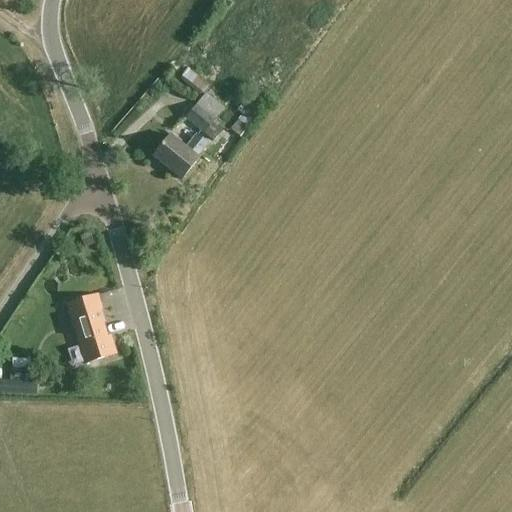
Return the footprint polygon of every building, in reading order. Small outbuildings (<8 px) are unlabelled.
[(208,86),(187,69),(178,80),(199,95),(201,93),(202,94),(208,86)] [(224,109),(206,93),(185,118),(214,141),(224,129),(214,121),(224,109)] [(258,108),(246,99),(237,111),(241,114),(229,130),(230,130),(224,139),(233,145),(238,138),(239,139),(251,123),(254,125),(259,117),(254,113),(258,108)] [(182,181),(199,160),(197,158),(208,145),(196,136),(186,149),(171,136),(153,158),(182,181)] [(85,365),(116,355),(110,336),(108,337),(104,324),(106,323),(97,295),(64,305),(68,318),(70,317),(85,365)] [(36,370),(10,369),(9,380),(35,381),(36,370)] [(35,383),(0,381),(0,394),(35,396),(35,383)]
